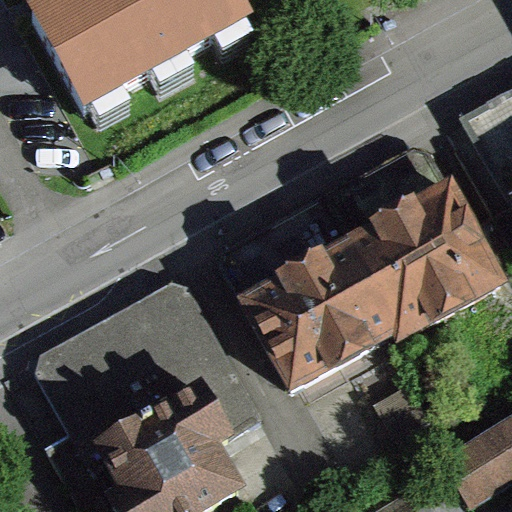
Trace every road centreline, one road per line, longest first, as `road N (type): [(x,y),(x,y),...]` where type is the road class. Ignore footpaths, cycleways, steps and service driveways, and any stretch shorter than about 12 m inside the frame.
road 1 (residential): [(511,20),(61,269)]
road 2 (residential): [(61,269),(0,157)]
